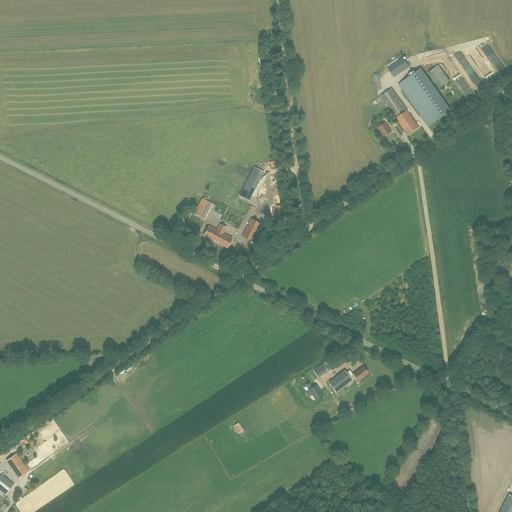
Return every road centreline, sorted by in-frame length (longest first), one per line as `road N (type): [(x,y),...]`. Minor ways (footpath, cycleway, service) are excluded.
road 1 (unclassified): [(511,417),(0,158)]
road 2 (track): [(0,445),(303,231)]
road 3 (track): [(449,385),(416,154)]
road 4 (track): [(303,231),(278,0)]
road 5 (track): [(449,385),(372,511)]
road 6 (track): [(303,231),(415,152)]
road 7 (track): [(468,511),(449,385)]
